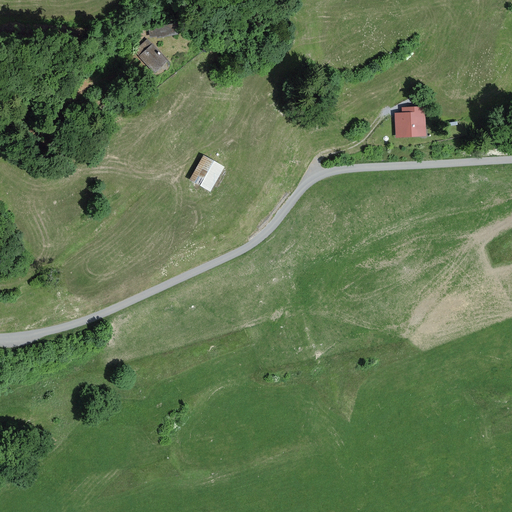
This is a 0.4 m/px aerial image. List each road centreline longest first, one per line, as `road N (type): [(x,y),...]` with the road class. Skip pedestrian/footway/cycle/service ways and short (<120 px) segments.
road 1 (unclassified): [(511,160),(323,174),(267,231),(217,262),(60,327),(0,338)]
road 2 (track): [(0,116),(45,115),(127,66)]
